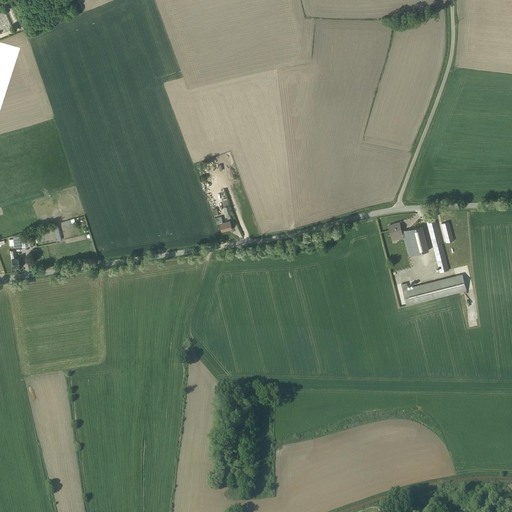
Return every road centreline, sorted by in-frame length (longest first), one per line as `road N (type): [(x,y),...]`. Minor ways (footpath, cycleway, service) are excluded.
road 1 (unclassified): [(398,210),(272,239),(0,280)]
road 2 (unclassified): [(452,0),(451,57),(398,210)]
